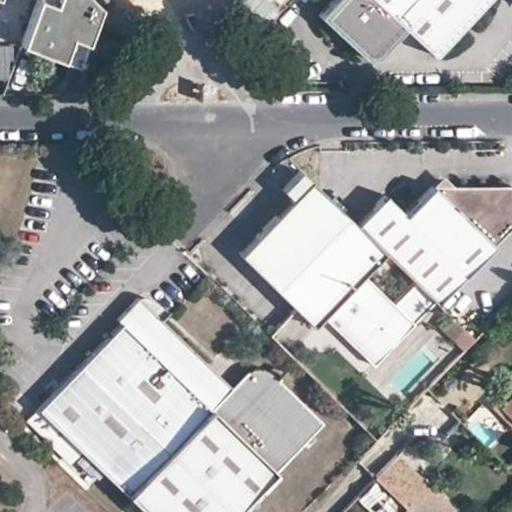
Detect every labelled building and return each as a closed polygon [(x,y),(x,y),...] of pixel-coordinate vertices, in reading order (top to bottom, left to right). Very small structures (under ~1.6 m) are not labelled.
[(43,0),(27,44),(85,62),(101,10),(90,0),(43,0)] [(330,0),(317,14),(362,56),(374,56),(402,27),(432,54),(482,0),(330,0)] [(0,75),(8,76),(8,43),(0,42),(0,75)] [(355,224),(300,170),(279,190),(289,200),(238,252),(311,324),(320,315),(339,333),(345,328),(351,334),(345,340),(372,365),(434,301),(416,283),(394,306),(360,273),(375,258),(382,250),(355,224)] [(384,193),(355,224),(382,250),(390,258),(416,283),(434,301),(511,222),(508,180),(435,181),(405,212),(384,193)] [(390,258),(382,250),(375,258),(382,266),(390,258)] [(232,382),(137,295),(117,316),(121,320),(27,417),(51,440),(61,430),(128,494),(148,511),(227,511),(321,410),(273,366),(264,360),(253,362),(247,365),(232,382)] [(168,306),(137,295),(160,315),(168,306)] [(447,314),(437,325),(462,349),(473,339),(447,314)] [(457,511),(458,511),(398,455),(376,479),(407,508),(410,511),(457,511)]
